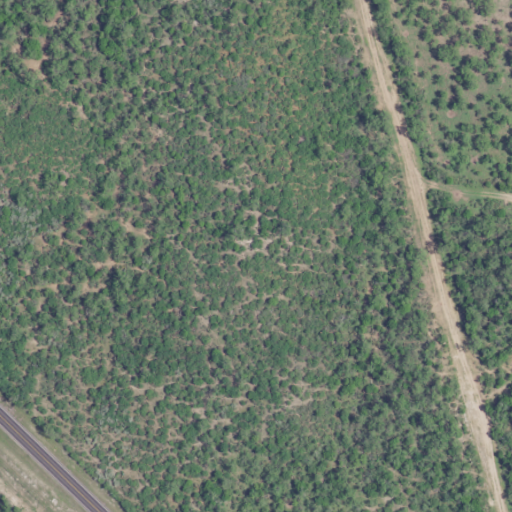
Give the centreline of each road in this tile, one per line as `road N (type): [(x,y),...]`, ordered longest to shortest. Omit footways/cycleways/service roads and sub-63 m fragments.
road 1 (residential): [(505,511),(449,288),(326,0)]
road 2 (secondary): [(0,417),(98,511)]
